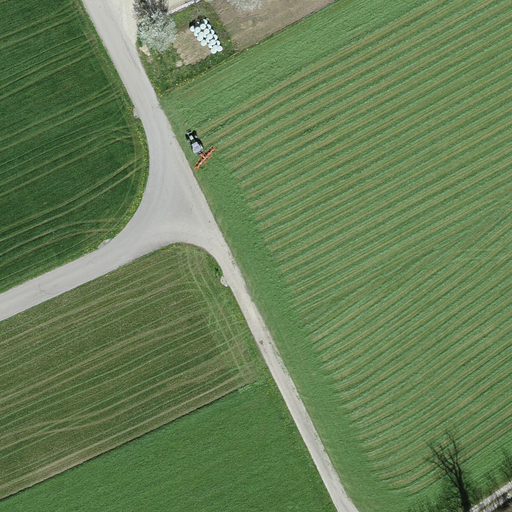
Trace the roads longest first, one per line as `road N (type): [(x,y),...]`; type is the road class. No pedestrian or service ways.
road 1 (unclassified): [(95,0),(197,211),(0,302)]
road 2 (track): [(197,211),(353,511)]
